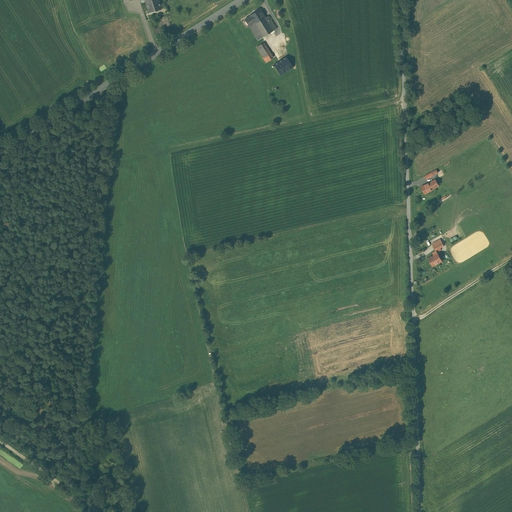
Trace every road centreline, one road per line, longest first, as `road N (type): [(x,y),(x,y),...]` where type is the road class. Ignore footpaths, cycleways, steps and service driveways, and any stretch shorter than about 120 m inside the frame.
road 1 (unclassified): [(401,0),(420,511)]
road 2 (primary): [(242,0),(0,151)]
road 3 (track): [(404,99),(169,151)]
